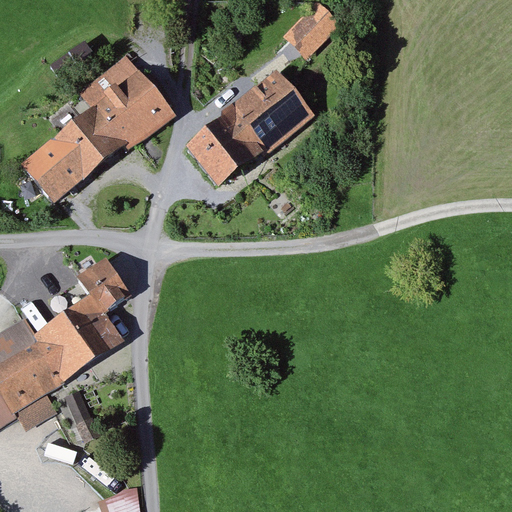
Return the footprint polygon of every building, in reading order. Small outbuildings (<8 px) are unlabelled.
[(314,15),(285,41),(304,62),(333,35),(314,15)] [(95,108),(26,164),(55,200),(124,143),(129,149),(171,115),(126,60),(84,94),(95,108)] [(189,145),(219,183),(260,152),(262,155),(313,114),(279,73),(189,145)] [(87,306),(114,347),(121,342),(103,315),(129,300),(106,265),(81,283),(91,297),(88,299),(90,301),(86,304),(87,306)] [(0,341),(0,427),(18,416),(27,430),(55,413),(46,397),(68,384),(65,379),(114,347),(87,306),(36,340),(27,325),(0,341)] [(79,392),(66,399),(77,425),(86,444),(100,438),(92,419),(79,392)] [(103,511),(142,511),(141,494),(103,496),(103,511)]
